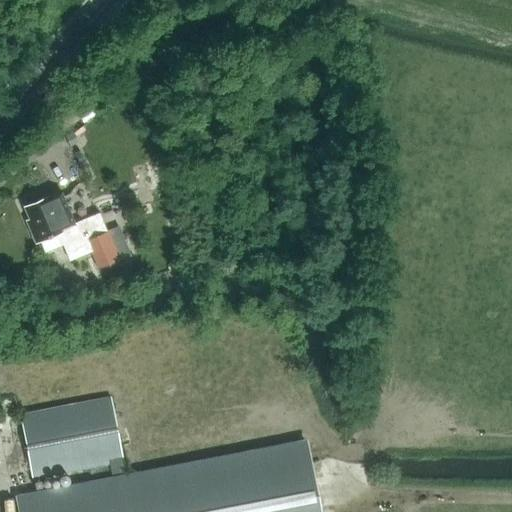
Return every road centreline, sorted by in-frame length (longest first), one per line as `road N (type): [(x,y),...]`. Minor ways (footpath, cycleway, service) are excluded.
road 1 (track): [(511,498),(396,497),(334,511)]
road 2 (tertiary): [(0,115),(107,0)]
